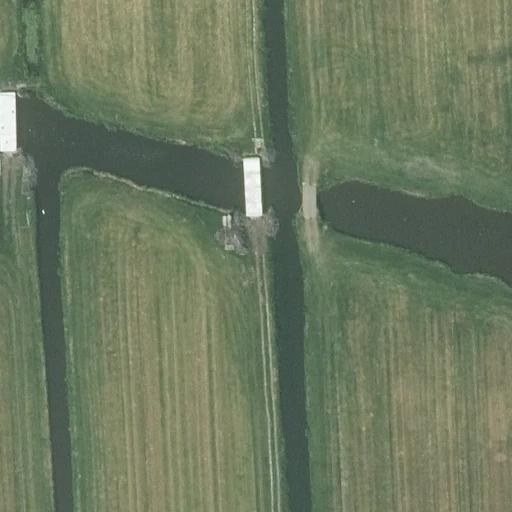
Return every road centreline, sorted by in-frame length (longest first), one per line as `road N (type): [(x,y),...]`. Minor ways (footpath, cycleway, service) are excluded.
road 1 (track): [(258,211),(276,511)]
road 2 (track): [(250,0),(257,164)]
